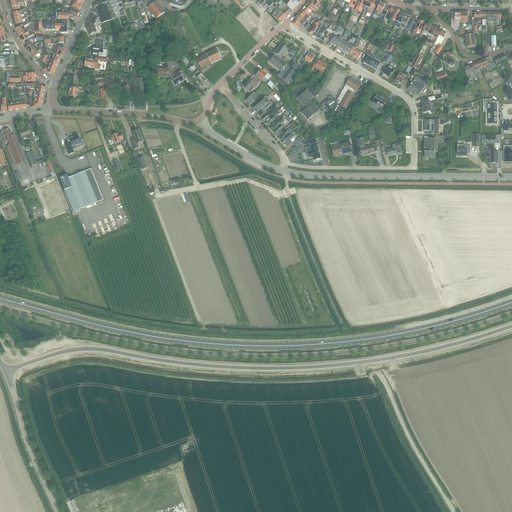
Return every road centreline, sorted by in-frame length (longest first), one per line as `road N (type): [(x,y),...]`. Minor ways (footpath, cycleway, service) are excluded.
road 1 (primary): [(0,298),(139,334),(267,346),(375,338),(511,302)]
road 2 (unclassified): [(4,369),(89,348),(205,365),(333,365),(511,326)]
road 3 (residential): [(325,167),(410,167),(413,109),(398,92),(281,25)]
road 4 (tertiary): [(295,174),(511,177)]
road 5 (unclassified): [(342,323),(292,206),(287,172)]
road 6 (unclassified): [(452,511),(377,372)]
road 7 (unclassified): [(56,511),(4,369)]
road 8 (tertiary): [(200,118),(54,105)]
road 9 (track): [(296,190),(277,193),(246,179),(158,196)]
